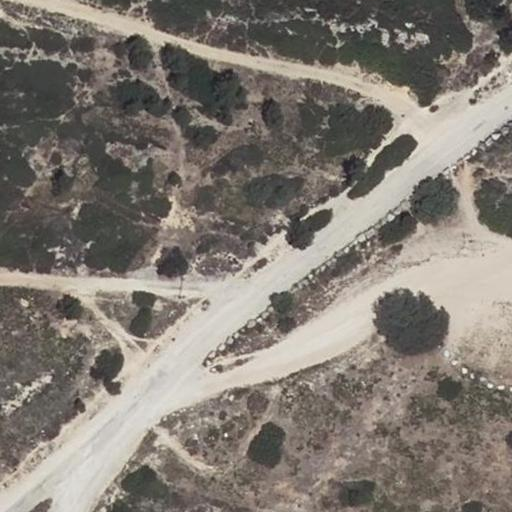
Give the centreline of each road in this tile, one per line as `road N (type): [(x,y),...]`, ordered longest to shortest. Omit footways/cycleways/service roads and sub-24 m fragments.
road 1 (track): [(50,0),(336,79),(429,121),(456,145)]
road 2 (track): [(238,365),(511,259)]
road 3 (track): [(0,280),(94,281),(247,300)]
